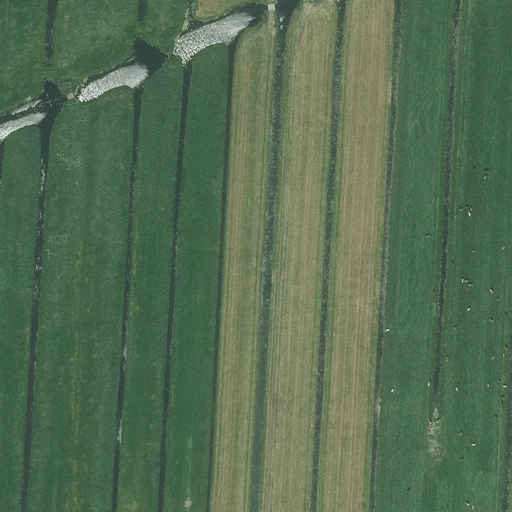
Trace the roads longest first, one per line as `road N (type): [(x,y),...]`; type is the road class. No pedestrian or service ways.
road 1 (track): [(304,0),(288,52),(262,511)]
road 2 (track): [(0,76),(57,68),(98,35),(146,24),(165,26),(164,87)]
